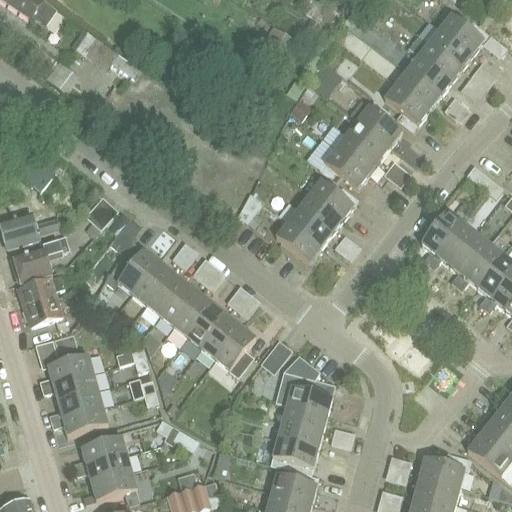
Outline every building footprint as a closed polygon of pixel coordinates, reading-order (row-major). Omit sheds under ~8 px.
[(44,5),(36,0),(0,0),(0,1),(30,24),(32,22),(44,5)] [(53,11),(44,5),(32,22),(41,28),(53,11)] [(450,19),(439,34),(473,60),(484,46),(484,45),(488,39),(473,27),(468,33),(450,19)] [(473,60),(439,34),(428,48),(462,74),(473,60)] [(107,76),(110,71),(115,64),(119,58),(86,35),(73,52),(107,76)] [(63,99),(64,98),(68,92),(78,79),(60,65),(59,66),(22,36),(4,56),(63,99)] [(287,39),(273,62),(292,75),(307,52),(287,39)] [(408,54),(417,61),(451,88),(462,74),(428,48),(418,40),(408,54)] [(451,88),(417,61),(406,75),(440,102),(451,88)] [(406,75),(395,89),(429,116),(440,102),(406,75)] [(476,75),(471,81),(487,94),(492,88),(476,75)] [(487,94),(471,81),(466,88),(482,100),(487,94)] [(429,116),(395,89),(384,103),(401,117),(396,123),(412,136),(417,129),(418,130),(429,116)] [(449,109),(465,121),(470,115),(454,103),(449,109)] [(357,125),(391,151),(402,137),(385,124),(390,117),(374,105),(369,111),(361,105),(350,120),(357,125)] [(465,121),(449,109),(444,115),(460,128),(465,121)] [(357,125),(347,139),(380,165),(391,151),(357,125)] [(347,139),(336,153),(369,179),(380,165),(347,139)] [(31,161),(19,152),(6,170),(18,179),(31,161)] [(336,153),(324,168),(325,168),(320,174),(336,187),(341,180),(358,194),(369,179),(336,153)] [(33,161),(19,179),(42,196),(56,178),(35,162),(34,161),(33,161)] [(394,167),(389,173),(405,185),(410,179),(394,167)] [(486,196),(493,187),(474,172),(467,180),(486,196)] [(400,192),(405,185),(389,173),(384,179),(400,192)] [(342,192),(337,199),(320,185),(308,200),(342,226),(354,211),(353,211),(358,205),(342,192)] [(502,194),(493,187),(486,196),(495,203),(502,194)] [(250,199),(238,221),(247,228),(262,208),(250,199)] [(298,214),(331,240),(342,226),(308,200),(298,214)] [(85,221),(93,228),(87,235),(95,242),(118,216),(103,202),(85,221)] [(287,228),(320,254),(331,240),(298,214),(287,228)] [(461,227),(447,216),(421,249),(429,256),(422,265),(428,270),(461,227)] [(36,229),(32,217),(0,226),(8,253),(40,244),(39,239),(61,233),(58,223),(36,229)] [(110,249),(123,259),(132,246),(140,233),(130,224),(110,249)] [(449,271),(475,238),(461,227),(428,270),(434,274),(441,265),(449,271)] [(320,254),(287,228),(276,242),(309,268),(320,254)] [(450,287),(455,291),(489,249),(475,238),(449,271),(457,278),(450,287)] [(344,240),(339,247),(355,259),(360,253),(344,240)] [(70,255),(66,242),(43,248),(44,254),(14,261),(15,265),(12,269),(13,274),(18,276),(21,287),(52,278),(47,261),(70,255)] [(132,299),(158,266),(144,255),(132,246),(123,259),(105,285),(115,292),(118,288),(132,299)] [(339,247),(335,253),(350,265),(355,259),(339,247)] [(173,264),(179,269),(192,253),(185,248),(173,264)] [(476,293),(503,260),(489,249),(455,291),(461,296),(468,287),(476,293)] [(192,253),(179,269),(185,274),(198,258),(192,253)] [(478,309),(483,313),(511,276),(511,267),(503,260),(476,293),(485,300),(478,309)] [(158,266),(132,299),(146,310),(172,277),(158,266)] [(206,290),(219,274),(213,270),(200,285),(206,290)] [(219,274),(206,290),(213,295),(225,279),(219,274)] [(496,309),(504,316),(511,305),(511,276),(483,313),(489,318),(496,309)] [(160,321),(186,288),(172,277),(146,310),(160,321)] [(24,312),(56,302),(54,296),(64,293),(60,280),(18,293),(24,312)] [(90,291),(82,282),(71,294),(79,302),(90,291)] [(174,332),(200,299),(186,288),(160,321),(174,332)] [(234,312),(246,296),(240,291),(228,307),(234,312)] [(253,301),(246,296),(234,312),(240,317),(253,301)] [(187,343),(214,310),(200,299),(174,332),(187,343)] [(56,302),(24,312),(30,331),(62,321),(56,302)] [(201,354),(228,321),(214,310),(187,343),(201,354)] [(228,321),(201,354),(215,365),(242,331),(228,321)] [(242,331),(215,365),(229,376),(230,376),(238,382),(253,363),(245,356),(256,342),(242,331)] [(149,336),(141,346),(147,350),(150,362),(162,346),(149,336)] [(288,352),(279,345),(272,354),(281,361),(288,352)] [(60,367),(48,371),(51,382),(40,386),(42,392),(93,377),(88,359),(81,361),(77,350),(56,356),(60,367)] [(118,370),(135,365),(146,362),(142,351),(115,359),(118,370)] [(286,410),(327,421),(331,402),(311,397),(315,385),(320,377),(301,361),(285,377),(277,408),(286,411),(286,410)] [(146,362),(135,365),(138,376),(149,373),(146,362)] [(98,394),(93,377),(42,392),(44,398),(55,395),(58,406),(98,394)] [(144,399),(155,396),(152,385),(141,388),(144,399)] [(98,394),(58,406),(61,417),(50,420),(52,426),(103,411),(98,394)] [(158,407),(155,396),(144,399),(147,410),(158,407)] [(511,400),(500,414),(511,422),(511,400)] [(172,407),(167,415),(173,419),(179,411),(172,407)] [(286,410),(286,411),(282,427),(322,438),(327,421),(286,410)] [(103,411),(52,426),(54,432),(64,429),(67,441),(108,429),(103,411)] [(489,427),(511,445),(511,422),(500,414),(489,427)] [(156,434),(166,440),(172,430),(162,424),(156,434)] [(277,445),(318,455),(322,438),(282,427),(277,445)] [(478,441),(511,467),(511,445),(489,427),(478,441)] [(179,434),(172,430),(166,440),(163,445),(173,450),(176,445),(173,444),(179,434)] [(333,440),(352,446),(354,438),(335,433),(333,440)] [(173,444),(176,445),(183,450),(189,440),(179,434),(173,444)] [(199,446),(189,440),(183,450),(193,456),(199,446)] [(352,446),(333,440),(331,448),(350,453),(352,446)] [(511,467),(478,441),(467,456),(501,482),(511,467)] [(74,467),(76,474),(128,459),(123,442),(82,453),(85,465),(74,467)] [(272,470),(299,477),(311,481),(313,472),(313,473),(318,455),(277,445),(273,462),(274,462),(272,470)] [(89,478),(92,488),(133,476),(128,459),(76,474),(78,481),(89,478)] [(447,459),(444,469),(425,463),(420,481),(460,492),(465,475),(468,476),(471,466),(468,464),(447,459)] [(138,493),(133,476),(92,488),(95,499),(85,502),(87,508),(138,493)] [(311,508),(316,490),(315,490),(317,482),(311,481),(299,477),(297,485),(275,479),(271,497),(311,508)] [(460,492),(420,481),(416,498),(456,509),(460,492)] [(207,502),(218,498),(215,487),(204,490),(207,502)] [(209,511),(207,502),(204,490),(203,490),(192,493),(198,511),(209,511)] [(511,499),(502,491),(498,505),(511,509),(511,499)] [(198,511),(192,493),(181,497),(185,511),(198,511)] [(185,511),(181,497),(169,500),(172,511),(185,511)] [(310,511),(311,508),(271,497),(266,511),(310,511)] [(207,502),(209,511),(212,511),(221,510),(218,498),(207,502)] [(454,511),(456,509),(416,498),(411,511),(454,511)]
